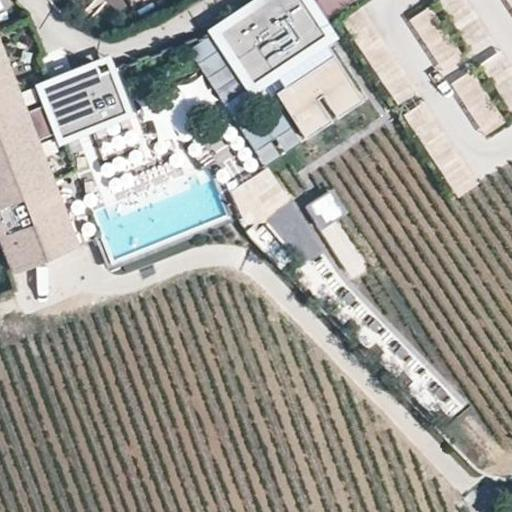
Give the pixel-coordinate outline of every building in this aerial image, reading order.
[(313,0),(248,0),(204,28),(247,94),(337,36),(313,0)] [(467,0),(441,0),(440,1),(475,55),(495,42),(467,0)] [(442,75),(463,64),(434,7),(413,17),(442,75)] [(393,104),(413,95),(386,38),(366,47),(393,104)] [(0,191),(48,175),(0,51),(0,191)] [(511,69),(499,52),(481,65),(511,108),(511,69)] [(98,53),(31,79),(54,138),(121,112),(98,53)] [(331,58),(278,93),(307,138),(360,103),(331,58)] [(472,71),(452,84),(486,136),(506,123),(472,71)] [(458,198),(479,185),(426,103),(405,116),(458,198)] [(48,175),(0,191),(0,240),(11,271),(101,238),(75,165),(48,175)] [(341,219),(336,199),(314,204),(319,224),(341,219)] [(273,215),(298,264),(323,252),(299,203),(273,215)] [(305,268),(327,293),(343,278),(321,254),(305,268)]
